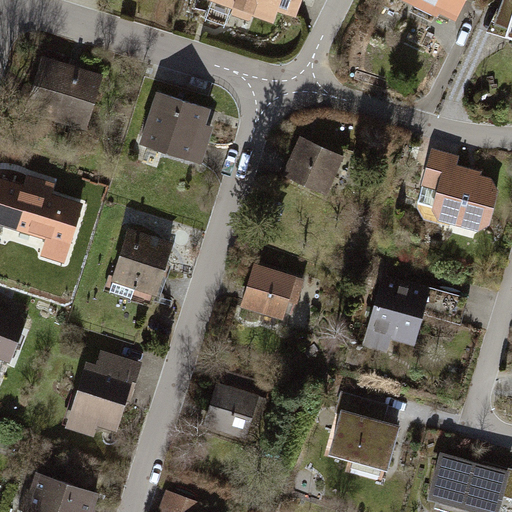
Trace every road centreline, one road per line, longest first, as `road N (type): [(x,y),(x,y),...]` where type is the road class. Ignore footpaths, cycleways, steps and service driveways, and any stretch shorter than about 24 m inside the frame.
road 1 (residential): [(131,511),(270,84)]
road 2 (residential): [(270,84),(13,2)]
road 3 (residential): [(299,84),(424,123),(511,134)]
road 4 (residential): [(511,434),(480,417),(476,398),(511,278)]
